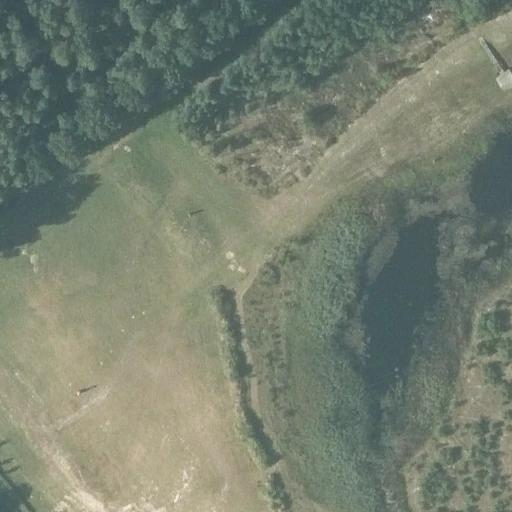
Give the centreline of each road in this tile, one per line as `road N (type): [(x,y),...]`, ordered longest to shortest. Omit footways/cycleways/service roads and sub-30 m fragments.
road 1 (track): [(511,24),(433,55),(329,152),(255,237),(133,121)]
road 2 (track): [(0,231),(285,0)]
